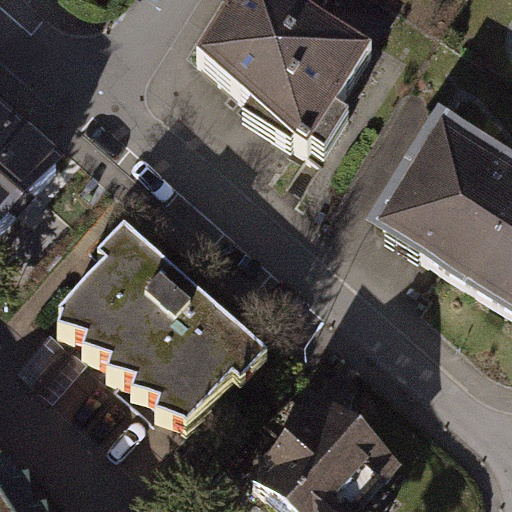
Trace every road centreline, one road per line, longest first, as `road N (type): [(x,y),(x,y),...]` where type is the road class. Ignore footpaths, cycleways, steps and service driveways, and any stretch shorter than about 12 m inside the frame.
road 1 (residential): [(95,101),(511,455)]
road 2 (residential): [(95,101),(178,0)]
road 3 (residential): [(0,21),(95,101)]
